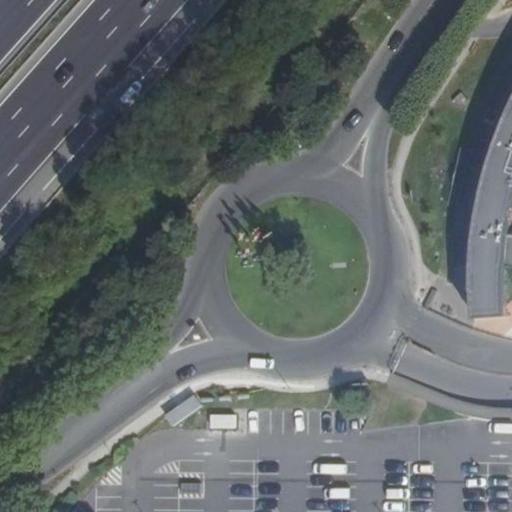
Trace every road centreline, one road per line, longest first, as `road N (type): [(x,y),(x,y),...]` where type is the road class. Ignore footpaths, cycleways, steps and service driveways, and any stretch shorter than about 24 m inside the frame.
road 1 (tertiary): [(241,342),(299,360),(329,354),(373,321),(391,267),(369,207)]
road 2 (motorway): [(0,161),(143,0)]
road 3 (tertiary): [(0,499),(137,375)]
road 4 (tertiary): [(303,172),(274,174),(225,205),(209,230),(204,287)]
road 5 (tertiary): [(391,89),(303,172)]
road 6 (tertiary): [(369,207),(391,89)]
